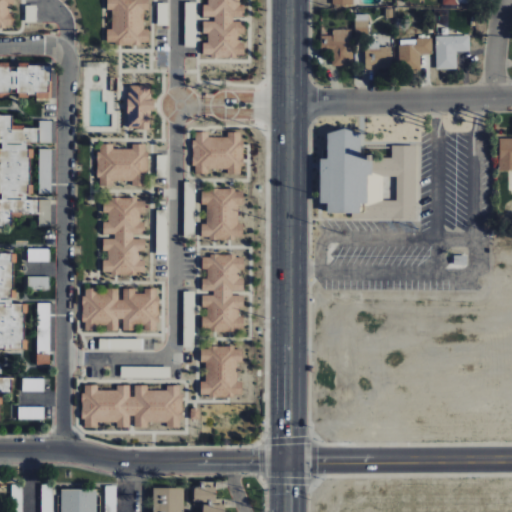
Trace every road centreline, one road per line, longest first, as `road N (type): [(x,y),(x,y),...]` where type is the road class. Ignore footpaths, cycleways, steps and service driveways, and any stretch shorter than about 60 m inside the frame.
road 1 (residential): [(81,359),(153,360),(173,342),(174,0),(44,6),(66,30)]
road 2 (secondary): [(290,0),(286,511)]
road 3 (residential): [(0,44),(56,47),(67,65),(60,449)]
road 4 (residential): [(0,449),(65,449),(103,459),(286,459)]
road 5 (tertiary): [(286,459),(511,460)]
road 6 (residential): [(290,98),(511,97)]
